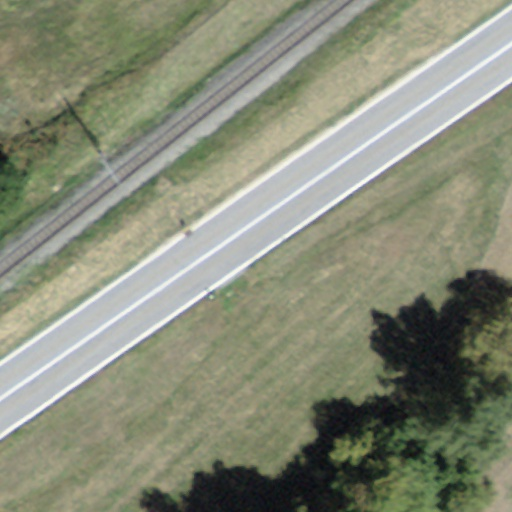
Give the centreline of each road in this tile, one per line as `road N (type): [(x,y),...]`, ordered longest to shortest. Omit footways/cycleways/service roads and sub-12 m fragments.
road 1 (primary): [(0,394),(511,36)]
road 2 (track): [(511,343),(384,511)]
